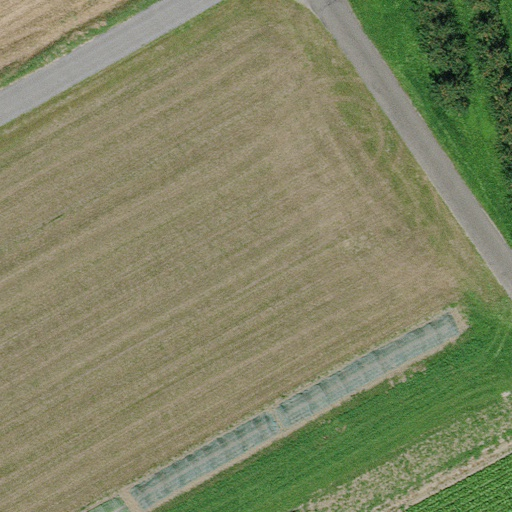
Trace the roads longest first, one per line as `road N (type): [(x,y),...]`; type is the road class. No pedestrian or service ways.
road 1 (track): [(511,274),(327,0)]
road 2 (track): [(0,105),(192,0)]
